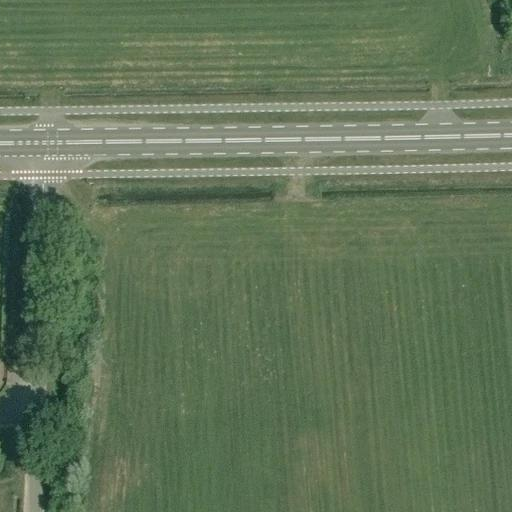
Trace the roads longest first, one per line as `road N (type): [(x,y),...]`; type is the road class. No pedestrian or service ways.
road 1 (primary): [(47,149),(511,138)]
road 2 (unclassified): [(38,511),(47,149)]
